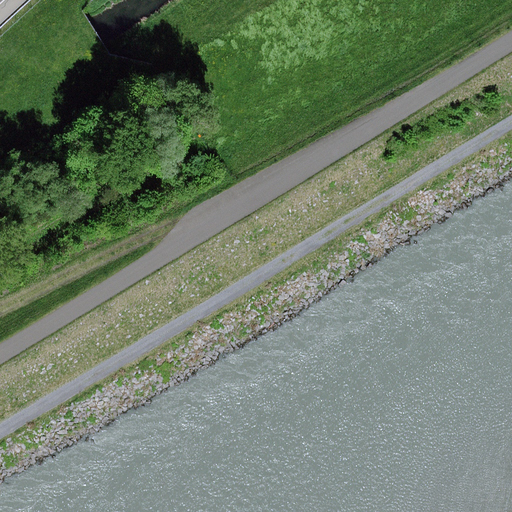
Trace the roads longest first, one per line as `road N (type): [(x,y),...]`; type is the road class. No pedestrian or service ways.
road 1 (track): [(511,42),(0,358)]
road 2 (track): [(0,433),(511,120)]
